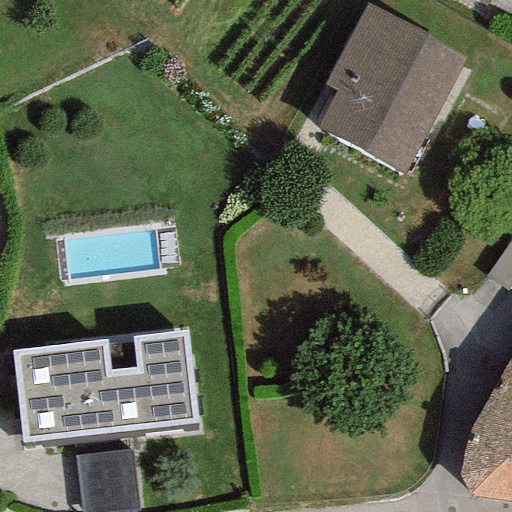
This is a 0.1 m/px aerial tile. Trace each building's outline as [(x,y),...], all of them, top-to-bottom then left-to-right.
[(468,0),(485,9),(490,0),(468,0)] [(467,58),(366,4),(322,85),(333,91),(311,130),(403,179),(467,58)] [(106,340),(10,351),(21,443),(197,422),(186,329),(130,336),(134,367),(110,370),(106,340)] [(511,356),(497,379),(469,435),(461,476),(471,497),(511,501),(511,356)] [(132,450),(74,457),(81,511),(110,511),(139,508),(132,450)]
